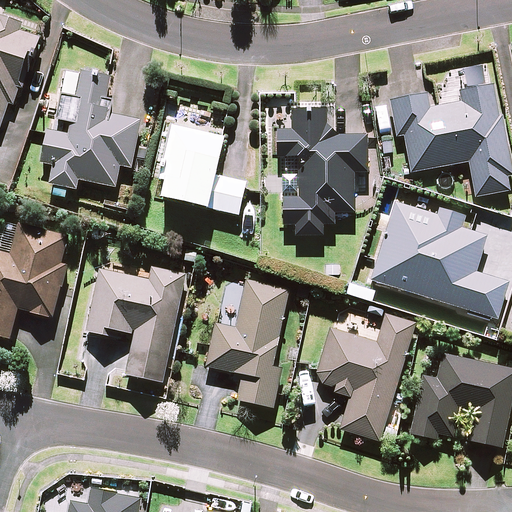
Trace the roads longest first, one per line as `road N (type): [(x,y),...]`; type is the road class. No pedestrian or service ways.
road 1 (residential): [(2,413),(217,451),(376,496),(478,511)]
road 2 (residential): [(511,4),(352,35),(243,45),(164,31),(96,0)]
